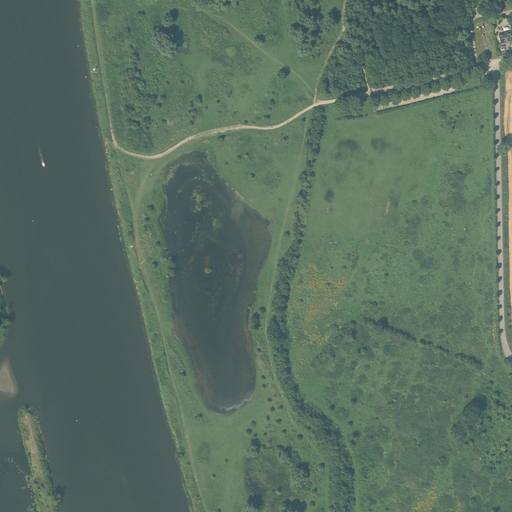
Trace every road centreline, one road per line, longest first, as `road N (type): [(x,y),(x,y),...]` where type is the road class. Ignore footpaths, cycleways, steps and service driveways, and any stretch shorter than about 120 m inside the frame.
road 1 (unclassified): [(511,361),(502,343),(493,63)]
road 2 (track): [(114,143),(153,156),(212,131),(276,126),(315,104),(369,92)]
road 3 (unclassified): [(369,92),(493,63)]
